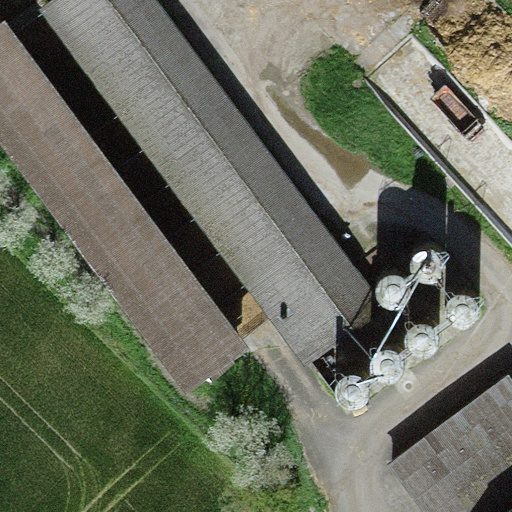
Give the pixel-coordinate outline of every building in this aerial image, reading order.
[(375,305),(147,0),(54,0),(48,5),(308,355),(375,305)] [(511,21),(492,0),(445,0),(422,22),(511,121),(511,21)] [(511,143),(411,32),(361,76),(511,241),(511,143)] [(7,35),(0,40),(0,118),(192,377),(237,344),(7,35)] [(511,511),(511,380),(509,376),(392,464),(426,511),(511,511)]
